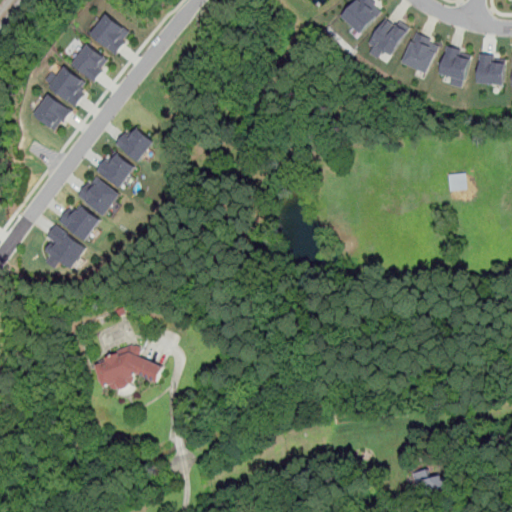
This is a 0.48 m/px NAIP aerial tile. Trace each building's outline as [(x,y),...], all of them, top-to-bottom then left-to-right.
[(363,35),(384,7),(375,0),(358,0),(343,19),(363,35)] [(106,14),(91,34),(117,54),(132,35),(106,14)] [(410,30),(388,16),(367,48),(389,62),(410,30)] [(442,42),(417,31),(404,62),(428,73),(442,42)] [(91,43),(75,63),(97,81),(106,71),(104,69),(111,60),(91,43)] [(466,86),(473,50),(448,45),(443,73),(450,74),(448,82),(466,86)] [(507,55),(482,53),(479,83),(505,85),(507,55)] [(91,84),(71,66),(53,87),(73,104),(91,84)] [(35,113),(56,131),(74,110),(52,92),(35,113)] [(132,125),(118,143),(141,160),(155,143),(132,125)] [(140,167),(114,149),(99,170),(125,189),(140,167)] [(111,217),(125,195),(94,174),(79,196),(111,217)] [(468,190),(468,174),(450,174),(450,190),(468,190)] [(104,220),(77,200),(62,221),(89,241),(104,220)] [(73,268),(88,246),(58,225),(43,247),(73,268)] [(159,382),(165,365),(136,355),(138,348),(126,344),(121,358),(105,352),(95,380),(129,391),(134,374),(159,382)] [(414,471),(419,495),(454,487),(451,473),(432,477),(430,468),(414,471)]
